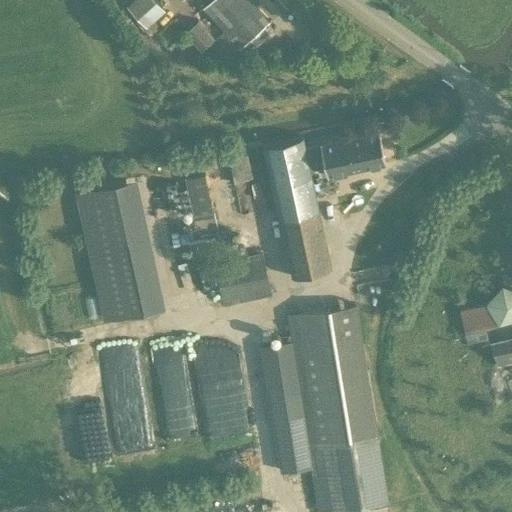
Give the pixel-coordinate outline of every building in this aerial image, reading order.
[(131,0),(127,4),(147,27),(165,10),(156,0),(131,0)] [(250,0),(218,0),(207,10),(223,28),(214,37),(208,42),(225,61),(240,47),(269,21),(250,0)] [(201,49),(214,37),(198,19),(185,31),(201,49)] [(320,143),(305,147),(309,168),(325,165),(327,175),(333,173),(334,177),(347,175),(346,171),(386,162),(379,130),(320,143)] [(302,136),(263,145),(292,276),(331,267),(312,179),(309,168),(305,147),(302,136)] [(234,184),(252,180),(246,154),(228,158),(234,184)] [(187,177),(195,216),(220,211),(211,172),(187,177)] [(78,190),(106,319),(154,308),(125,179),(78,190)] [(191,252),(216,247),(214,237),(189,242),(191,252)] [(224,304),(271,293),(262,252),(214,262),(224,304)] [(511,288),(502,285),(487,302),(498,322),(511,317),(511,288)] [(378,448),(355,302),(288,313),(292,339),(261,344),(282,470),(312,466),(318,511),(320,511),(340,509),(387,502),(378,448)] [(496,365),(511,361),(511,335),(491,341),(496,365)] [(241,363),(198,371),(210,440),(253,433),(241,363)]
